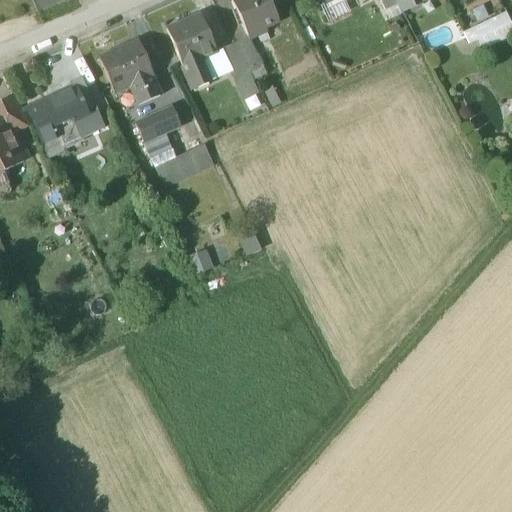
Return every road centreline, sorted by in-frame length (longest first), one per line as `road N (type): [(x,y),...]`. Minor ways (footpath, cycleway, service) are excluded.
road 1 (track): [(248,511),(511,218)]
road 2 (residential): [(0,49),(119,0)]
